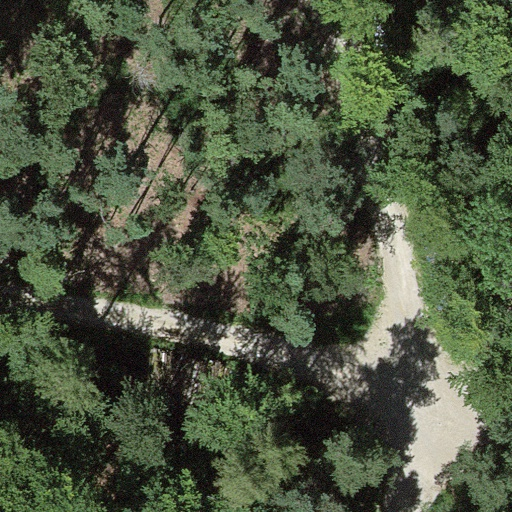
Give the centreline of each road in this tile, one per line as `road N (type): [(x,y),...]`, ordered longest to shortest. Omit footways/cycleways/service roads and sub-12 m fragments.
road 1 (track): [(0,291),(217,335),(411,417)]
road 2 (track): [(411,417),(356,96),(330,0)]
